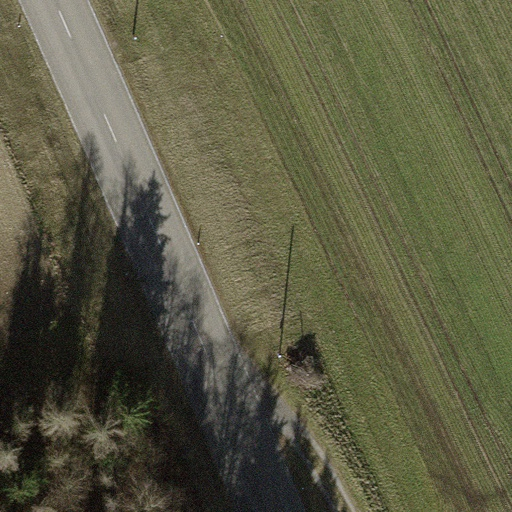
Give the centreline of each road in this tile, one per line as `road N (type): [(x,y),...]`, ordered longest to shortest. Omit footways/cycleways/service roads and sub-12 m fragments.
road 1 (tertiary): [(54,0),(271,511)]
road 2 (track): [(230,411),(277,421),(321,462),(348,511)]
